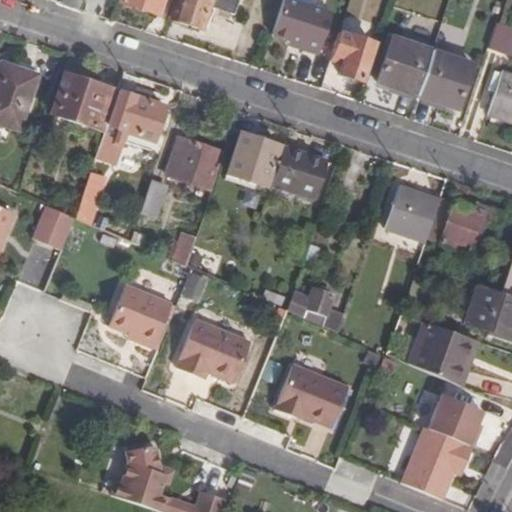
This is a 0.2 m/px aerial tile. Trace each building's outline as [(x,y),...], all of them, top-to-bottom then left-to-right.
[(59,0),(57,8),(74,13),(78,0),(59,0)] [(118,0),(116,5),(155,18),(160,0),(118,0)] [(173,0),(166,22),(195,33),(204,10),(221,16),(226,0),(173,0)] [(226,0),(221,16),(230,19),(236,0),(226,0)] [(281,0),(268,39),(286,45),(296,49),(295,53),(314,59),(328,18),(310,12),(314,0),(281,0)] [(511,31),(495,26),(486,52),(511,60),(511,55),(511,31)] [(338,69),(335,77),(359,85),(371,47),(336,34),(327,58),(341,63),(338,69)] [(391,44),(375,88),(414,101),(430,57),(391,44)] [(430,57),(414,101),(455,116),(470,70),(430,57)] [(327,58),(325,64),(338,69),(341,63),(327,58)] [(0,67),(0,127),(17,134),(35,79),(0,67)] [(491,74),(484,94),(491,96),(497,76),(491,74)] [(491,96),(484,117),(511,126),(511,80),(497,76),(491,96)] [(63,79),(50,118),(103,136),(117,95),(118,91),(106,86),(104,92),(63,79)] [(103,136),(98,150),(110,155),(112,149),(122,152),(124,145),(149,154),(163,112),(117,95),(103,136)] [(239,136),(224,177),(266,191),(279,150),(239,136)] [(179,144),(167,179),(211,194),(223,158),(179,144)] [(284,151),(271,190),(315,205),(328,167),(284,151)] [(89,175),(74,221),(88,227),(104,181),(89,175)] [(149,181),(140,215),(157,220),(167,186),(149,181)] [(400,192),(385,234),(427,246),(428,243),(432,230),(440,205),(400,192)] [(443,234),(439,247),(478,259),(482,245),(495,250),(506,216),(474,206),(472,214),(440,203),(440,205),(432,230),(443,234)] [(73,220),(47,210),(35,241),(60,252),(73,220)] [(0,211),(0,241),(10,216),(0,211)] [(101,222),(98,231),(104,234),(107,224),(101,222)] [(432,230),(428,243),(439,247),(443,234),(432,230)] [(134,235),(130,245),(142,250),(145,239),(134,235)] [(182,236),(172,263),(185,269),(195,240),(182,236)] [(428,261),(426,267),(433,269),(435,264),(428,261)] [(511,266),(502,295),(511,298),(511,266)] [(197,307),(206,279),(188,273),(178,301),(197,307)] [(416,279),(409,300),(417,303),(425,282),(416,279)] [(479,288),(466,327),(511,341),(511,298),(502,295),(479,288)] [(123,289),(106,330),(125,338),(136,342),(134,346),(151,352),(169,308),(123,289)] [(261,290),(258,298),(277,306),(280,297),(261,290)] [(293,294),(286,312),(322,328),(338,334),(343,322),(344,317),(328,311),(332,299),(313,292),(310,300),(293,294)] [(173,310),(169,308),(151,352),(155,354),(173,310)] [(194,322),(175,369),(202,380),(205,374),(231,384),(247,343),(194,322)] [(419,370),(457,386),(472,343),(425,327),(410,366),(419,370)] [(125,338),(124,341),(134,346),(136,342),(125,338)] [(457,386),(463,389),(479,345),(472,343),(457,386)] [(290,367),(272,411),(291,419),(292,415),(301,419),(329,431),(346,390),(290,367)] [(442,396),(428,431),(471,448),(475,449),(481,434),(476,433),(484,413),(442,396)] [(422,428),(400,484),(441,501),(453,473),(456,464),(464,467),(471,448),(422,428)] [(163,487),(165,480),(160,478),(158,469),(155,452),(151,451),(126,456),(127,467),(121,485),(114,488),(111,499),(151,511),(166,511),(170,503),(159,499),(163,487)] [(456,464),(453,473),(460,476),(464,467),(456,464)] [(174,474),(158,469),(160,478),(165,480),(163,487),(169,489),(174,474)] [(224,511),(227,505),(201,496),(195,511),(185,508),(183,511),(224,511)] [(183,511),(185,508),(170,503),(166,511),(183,511)]
